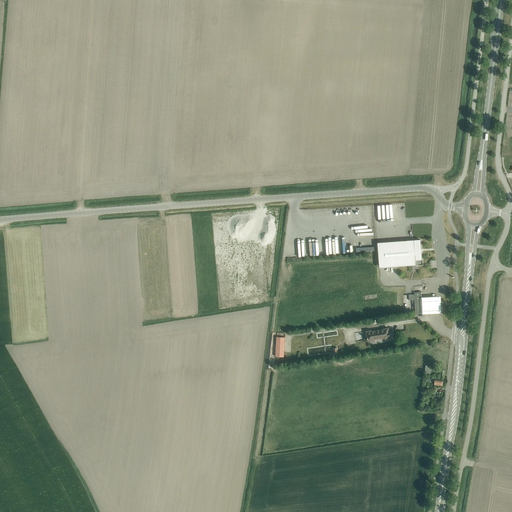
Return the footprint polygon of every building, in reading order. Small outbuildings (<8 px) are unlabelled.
[(340,238),(340,252),(350,252),(350,238),(340,238)] [(420,239),(383,242),(385,268),(394,267),(415,265),(418,265),(422,265),(421,252),(422,252),(421,249),(420,239)] [(409,300),(414,300),(415,314),(422,314),(421,292),(414,293),(414,294),(408,295),(409,300)] [(442,292),(422,293),(422,311),(443,310),(442,292)] [(384,329),(384,330),(371,332),(371,330),(366,331),(367,341),(373,340),(373,339),(383,338),(384,338),(390,338),(388,328),(384,329)] [(284,337),(276,336),(275,356),(283,357),(284,337)]
